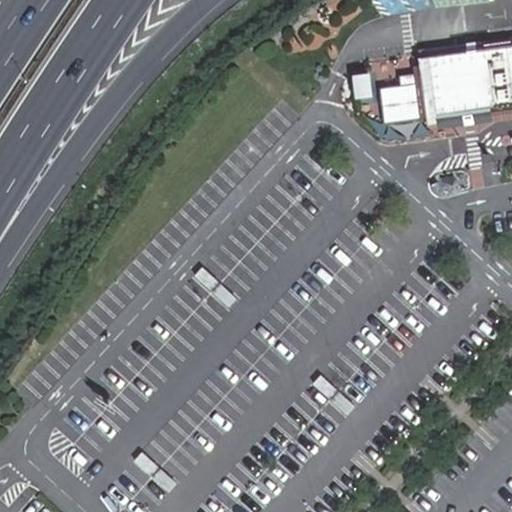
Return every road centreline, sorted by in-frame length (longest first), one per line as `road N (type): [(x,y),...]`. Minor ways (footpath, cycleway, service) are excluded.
road 1 (motorway): [(0,265),(119,93),(207,0)]
road 2 (motorway): [(0,187),(122,0)]
